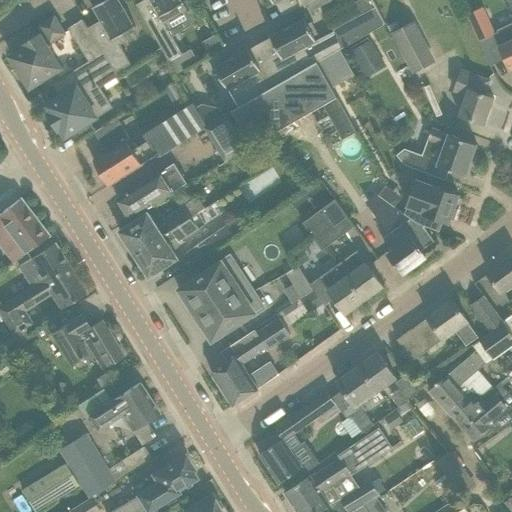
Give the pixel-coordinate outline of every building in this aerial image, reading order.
[(123,33),(135,26),(119,0),(97,0),(99,3),(92,7),(103,25),(90,32),(104,53),(117,74),(132,65),(120,44),(127,40),(123,33)] [(187,10),(183,3),(181,0),(149,0),(151,1),(138,8),(168,61),(170,60),(182,53),(165,23),(187,10)] [(279,54),(269,59),(281,82),(317,61),(339,49),(384,24),(371,0),(363,0),(357,4),(363,16),(316,41),(313,35),(316,33),(311,23),(307,24),(304,18),(270,35),(279,54)] [(312,0),(307,3),(311,10),(329,0),(312,0)] [(480,42),(495,34),(483,7),(467,14),(480,42)] [(46,45),(65,33),(54,16),(39,26),(44,33),(40,35),(39,34),(24,43),(26,46),(11,56),(30,86),(60,67),(46,45)] [(104,53),(90,32),(83,20),(69,28),(90,61),(104,53)] [(413,73),(435,61),(414,21),(391,33),(413,73)] [(511,22),(496,29),(502,43),(499,45),(502,51),(510,70),(511,68),(511,22)] [(365,78),(386,66),(370,39),(350,52),(365,78)] [(269,59),(258,65),(248,47),(215,67),(228,90),(229,90),(239,106),(281,82),(269,59)] [(182,53),(170,60),(177,72),(197,61),(190,49),(182,53)] [(118,75),(117,74),(104,53),(90,61),(70,74),(78,85),(47,105),(51,113),(48,115),(58,130),(61,128),(66,135),(96,116),(88,103),(103,93),(98,87),(118,75)] [(233,109),(254,145),(255,147),(321,105),(342,139),(356,131),(317,61),(281,82),(239,106),(233,109)] [(187,68),(178,73),(183,83),(189,80),(190,74),(187,68)] [(489,80),(470,73),(460,70),(453,90),(465,94),(458,115),(484,124),(494,98),(484,94),(489,80)] [(129,138),(106,153),(93,161),(108,184),(156,154),(158,157),(206,127),(205,126),(207,125),(192,102),(142,135),(140,133),(130,139),(129,138)] [(254,145),(233,109),(207,125),(205,126),(206,127),(227,161),(254,145)] [(477,144),(458,138),(431,128),(422,154),(404,148),(396,155),(405,166),(445,180),(449,169),(466,175),(477,144)] [(130,219),(185,184),(173,163),(117,198),(130,219)] [(275,167),(241,185),(249,200),(283,183),(275,167)] [(417,179),(405,214),(420,225),(425,226),(439,231),(443,220),(449,222),(450,219),(453,220),(457,210),(454,209),(459,195),(417,179)] [(376,193),(365,200),(397,245),(387,252),(388,253),(403,273),(425,257),(421,250),(431,244),(434,241),(424,227),(425,226),(420,225),(405,214),(400,210),(394,206),(377,194),(376,193)] [(134,254),(205,208),(198,196),(163,219),(166,223),(159,227),(149,211),(119,231),(134,254)] [(0,248),(11,263),(48,235),(20,198),(0,212),(0,248)] [(322,250),(355,226),(334,199),(302,222),(322,250)] [(198,213),(205,208),(134,254),(149,277),(178,258),(169,243),(176,239),(178,242),(206,224),(198,213)] [(194,262),(233,234),(226,225),(187,252),(194,262)] [(54,243),(19,266),(27,278),(32,287),(68,265),(54,243)] [(302,248),(293,254),(300,264),(308,259),(302,248)] [(366,262),(365,263),(357,251),(338,264),(346,276),(347,276),(364,300),(383,287),(366,262)] [(511,305),(511,255),(511,256),(511,257),(489,273),(488,272),(488,273),(502,292),(502,291),(502,290),(511,282),(511,299),(509,302),(511,305)] [(195,315),(247,282),(230,256),(179,289),(195,315)] [(347,276),(346,276),(338,264),(310,284),(321,301),(331,294),(346,314),(364,300),(347,276)] [(60,309),(85,292),(68,265),(32,287),(2,306),(0,307),(0,314),(19,342),(28,336),(24,329),(32,323),(25,312),(51,294),(60,309)] [(301,297),(313,290),(298,266),(286,273),(301,297)] [(212,341),(263,307),(247,282),(195,315),(212,341)] [(503,321),(484,296),(471,305),(490,331),(503,322),(503,321)] [(467,321),(468,321),(452,300),(397,339),(413,362),(456,331),(466,345),(478,336),(467,321)] [(87,326),(88,325),(81,313),(49,333),(68,365),(88,353),(81,341),(84,339),(102,369),(123,356),(101,320),(88,327),(87,326)] [(267,350),(289,336),(278,319),(232,349),(235,355),(227,361),(211,372),(233,405),(258,388),(242,364),(265,348),(267,350)] [(481,338),(479,340),(492,358),(511,344),(511,334),(503,322),(490,331),(490,332),(481,338)] [(445,377),(430,390),(452,416),(460,409),(459,407),(463,402),(461,400),(468,394),(471,391),(483,396),(493,387),(479,369),(485,364),(492,358),(479,340),(472,345),(476,350),(445,377)] [(396,378),(390,369),(378,353),(360,365),(379,391),(396,378)] [(361,404),(379,391),(360,365),(337,382),(344,390),(332,398),(347,418),(350,416),(361,430),(372,422),(366,413),(367,412),(361,404)] [(406,375),(395,383),(400,389),(401,391),(407,399),(418,391),(406,375)] [(145,421),(159,413),(139,382),(112,400),(113,401),(89,416),(98,429),(121,414),(141,444),(154,435),(145,421)] [(460,409),(452,416),(473,440),(491,424),(498,433),(511,422),(511,407),(503,396),(507,392),(499,383),(493,388),(493,387),(483,396),(471,391),(468,394),(461,400),(463,402),(459,407),(460,409)] [(318,416),(310,404),(309,403),(274,428),(282,439),(259,454),(279,483),(303,466),(285,440),(318,416)] [(395,411),(385,417),(392,427),(402,421),(395,411)] [(347,418),(341,423),(351,437),(361,430),(350,416),(347,418)] [(87,498),(114,481),(85,432),(57,449),(87,498)] [(371,435),(338,457),(340,459),(312,477),(310,475),(284,492),(297,511),(318,511),(330,505),(322,494),(350,475),(351,476),(395,446),(394,445),(383,453),(371,435)] [(465,471),(459,464),(448,452),(435,464),(452,482),(465,471)] [(175,488),(177,487),(194,477),(190,470),(192,469),(183,455),(153,474),(158,482),(109,511),(144,511),(178,492),(175,488)] [(35,511),(78,486),(65,464),(21,490),(35,511)] [(350,511),(379,494),(375,487),(370,479),(349,491),(350,492),(340,498),(347,511),(350,511)] [(220,511),(210,494),(184,511),(181,507),(173,511),(220,511)] [(68,511),(99,511),(90,497),(68,510),(68,511)]
